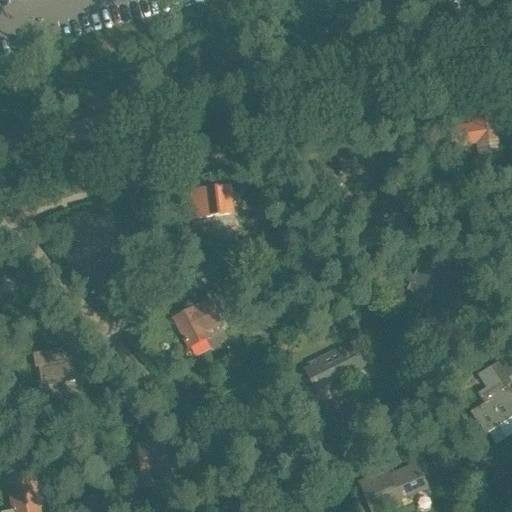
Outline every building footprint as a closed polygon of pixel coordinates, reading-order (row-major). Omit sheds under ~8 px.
[(474,126),(436,132),(439,149),(474,144),(477,143),(505,139),(500,112),(472,117),(474,126)] [(361,164),(359,145),(345,146),(345,154),(337,154),(340,175),(368,172),(367,163),(361,164)] [(232,187),(190,191),(193,222),(236,217),(232,187)] [(245,209),(244,221),(258,222),(259,210),(245,209)] [(89,215),(67,217),(69,230),(76,229),(78,248),(113,245),(111,216),(89,219),(89,215)] [(421,296),(430,292),(435,283),(457,294),(468,273),(452,266),(452,267),(444,263),(448,255),(431,247),(409,290),(421,296)] [(8,266),(3,277),(14,282),(19,272),(8,266)] [(215,287),(221,298),(233,292),(228,281),(215,287)] [(189,348),(206,339),(203,334),(221,325),(208,301),(174,319),(186,343),(189,348)] [(358,311),(349,315),(353,323),(362,319),(358,311)] [(309,367),(304,370),(317,396),(333,389),(331,386),(358,373),(369,367),(355,340),(344,345),(307,364),(309,367)] [(66,358),(64,351),(35,356),(37,368),(40,368),(42,380),(42,384),(45,384),(44,383),(67,379),(67,381),(76,380),(72,357),(66,358)] [(482,408),(472,414),(486,435),(511,417),(511,397),(506,388),(511,383),(511,375),(503,361),(478,375),(486,389),(478,393),(486,405),(482,408)] [(161,451),(160,444),(138,447),(141,472),(141,475),(143,475),(143,474),(162,472),(162,474),(170,473),(168,450),(161,451)] [(386,469),(359,480),(372,511),(383,511),(401,504),(400,502),(429,490),(417,462),(388,474),(386,469)] [(40,511),(33,471),(7,476),(13,511),(40,511)]
